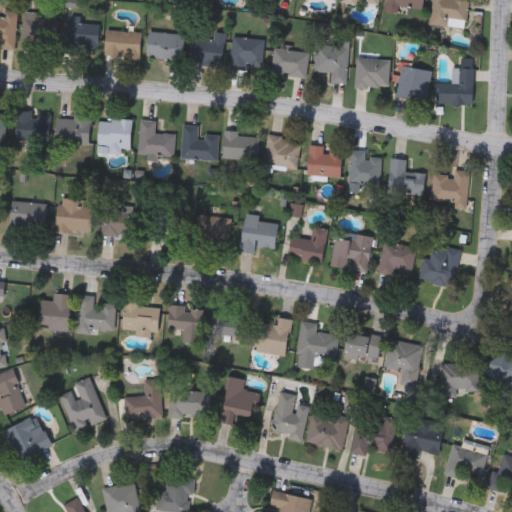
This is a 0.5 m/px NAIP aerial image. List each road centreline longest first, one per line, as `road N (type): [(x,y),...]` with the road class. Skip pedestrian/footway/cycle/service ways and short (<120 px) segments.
road 1 (residential): [(0,80),(511,144)]
road 2 (residential): [(470,328),(331,301),(0,265)]
road 3 (residential): [(12,505),(106,462),(191,455),(451,511)]
road 4 (residential): [(505,0),(496,143),(470,328)]
